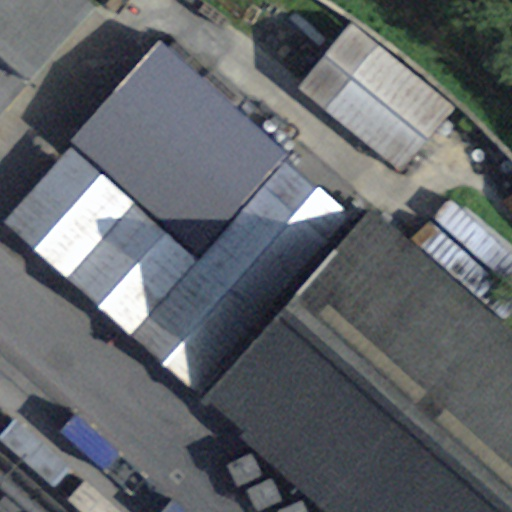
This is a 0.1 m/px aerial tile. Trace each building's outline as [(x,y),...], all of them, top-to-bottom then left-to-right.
[(0,0),(0,111),(86,17),(67,0),(0,0)] [(450,114),(350,35),(301,97),(401,176),(450,114)] [(288,161),(156,48),(66,153),(198,266),(288,161)] [(198,266),(66,153),(0,230),(0,232),(207,410),(366,228),(288,161),(198,266)] [(511,511),(511,342),(372,221),(366,228),(207,410),(324,511),(511,511)] [(0,511),(23,511),(0,491),(0,511)]
